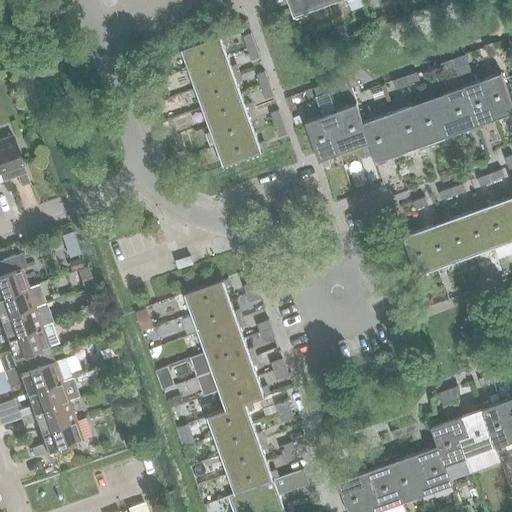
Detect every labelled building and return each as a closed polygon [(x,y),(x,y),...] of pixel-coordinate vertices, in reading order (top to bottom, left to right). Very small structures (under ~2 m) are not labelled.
[(289,0),(294,13),(330,0),(289,0)] [(395,8),(386,11),(388,17),(397,13),(395,8)] [(254,46),(249,34),(241,37),(246,49),(254,46)] [(180,49),(188,69),(227,55),(220,35),(180,49)] [(496,54),(492,43),(483,46),(488,57),(496,54)] [(259,58),(254,46),(246,49),(250,61),(259,58)] [(234,74),(227,55),(188,69),(195,89),(234,74)] [(451,60),(453,68),(457,78),(469,73),(463,56),(451,60)] [(442,72),(453,68),(451,60),(439,64),(442,72)] [(268,85),(263,72),(255,75),(259,88),(268,85)] [(415,72),(403,77),(406,85),(418,81),(415,72)] [(511,101),(501,72),(500,72),(481,79),(496,119),(506,116),(507,119),(511,117),(511,101)] [(241,93),(234,74),(195,89),(202,108),(241,93)] [(353,74),(345,77),(349,89),(357,86),(353,74)] [(349,89),(345,77),(337,80),(341,92),(349,89)] [(406,85),(403,77),(391,81),(394,89),(406,85)] [(483,124),(496,119),(481,79),(462,86),(478,130),(485,127),(483,124)] [(324,84),(312,88),(315,97),(328,93),(324,84)] [(273,98),(268,85),(259,88),(264,101),(273,98)] [(478,130),(462,86),(442,93),(449,112),(437,117),(445,137),(467,130),(468,133),(478,130)] [(248,112),(241,93),(202,108),(208,126),(248,112)] [(433,142),(445,137),(437,117),(449,112),(442,93),(412,104),(428,147),(434,145),(433,142)] [(362,122),(355,103),(335,110),(342,131),(331,134),(338,154),(369,143),(370,143),(362,122)] [(428,147),(412,104),(393,111),(399,130),(387,135),(395,155),(417,147),(419,151),(428,147)] [(281,122),(281,121),(276,109),(268,112),(273,125),(281,122)] [(342,131),(335,110),(304,121),(318,161),(338,154),(331,134),(342,131)] [(384,159),(395,155),(387,135),(399,130),(393,111),(362,122),(370,143),(369,143),(375,162),(376,162),(378,165),(386,162),(384,159)] [(248,112),(208,126),(215,145),(255,130),(248,112)] [(285,134),(281,122),(273,125),(277,137),(285,134)] [(262,151),(255,130),(215,145),(223,166),(262,151)] [(11,136),(0,139),(0,167),(4,178),(15,174),(19,186),(28,183),(24,171),(11,136)] [(501,169),(489,174),(492,182),(504,178),(501,169)] [(492,182),(489,174),(477,178),(480,187),(492,182)] [(450,187),(454,196),(466,192),(463,183),(450,187)] [(450,187),(438,192),(441,201),(454,196),(450,187)] [(511,195),(498,200),(511,238),(511,195)] [(425,197),(412,201),(415,210),(428,206),(425,197)] [(511,238),(498,200),(479,207),(493,247),(511,240),(511,238)] [(479,207),(460,214),(474,254),(493,247),(479,207)] [(390,222),(397,220),(399,219),(395,208),(386,211),(390,222)] [(460,214),(441,221),(455,261),(474,254),(460,214)] [(436,268),(455,261),(441,221),(422,228),(436,268)] [(416,275),(436,268),(422,228),(402,235),(416,275)] [(0,297),(27,288),(20,269),(26,267),(21,253),(0,260),(0,297)] [(81,267),(79,259),(68,262),(70,270),(81,267)] [(87,268),(84,269),(78,271),(84,289),(90,287),(93,286),(87,268)] [(183,293),(191,315),(231,300),(223,279),(183,293)] [(483,279),(474,282),(477,290),(486,286),(483,279)] [(257,290),(254,282),(242,286),(245,294),(257,290)] [(0,319),(42,304),(35,285),(27,288),(0,297),(0,319)] [(257,290),(245,294),(248,303),(260,298),(257,290)] [(191,315),(198,335),(238,321),(231,300),(191,315)] [(42,304),(0,319),(0,328),(1,328),(5,339),(49,323),(42,304)] [(152,327),(145,308),(134,312),(141,331),(152,327)] [(259,333),(270,328),(267,320),(256,324),(259,333)] [(245,342),(238,321),(198,335),(206,356),(245,342)] [(0,352),(0,362),(3,371),(26,362),(23,355),(56,343),(49,323),(5,339),(9,350),(0,352)] [(262,341),(273,336),(270,328),(259,333),(262,341)] [(245,342),(206,356),(213,377),(253,363),(245,342)] [(29,370),(26,362),(3,371),(9,387),(21,383),(25,394),(69,378),(62,358),(29,370)] [(273,371),(284,366),(281,358),(270,363),(273,371)] [(253,363),(213,377),(220,398),(260,383),(253,363)] [(173,384),(166,366),(155,370),(162,388),(173,384)] [(287,375),(284,366),(273,371),(276,379),(287,375)] [(503,370),(491,374),(493,382),(506,378),(503,370)] [(493,382),(491,374),(478,379),(481,387),(493,382)] [(17,409),(20,418),(67,401),(66,399),(75,396),(69,378),(25,394),(29,405),(17,409)] [(260,383),(220,398),(224,409),(206,415),(209,425),(249,411),(246,402),(264,396),(260,383)] [(454,387),(446,389),(450,402),(459,399),(454,387)] [(450,402),(446,389),(437,393),(442,405),(450,402)] [(166,400),(169,408),(183,403),(180,395),(166,400)] [(511,396),(500,401),(511,435),(511,396)] [(39,432),(74,420),(67,401),(20,418),(22,426),(35,421),(39,432)] [(277,414),(289,409),(286,401),(274,406),(277,414)] [(511,435),(500,401),(480,408),(495,449),(511,442),(511,435)] [(480,408),(461,415),(469,436),(457,440),(465,459),(495,449),(480,408)] [(292,417),(289,409),(277,414),(281,422),(292,417)] [(249,411),(209,425),(216,446),(257,431),(249,411)] [(426,427),(433,447),(436,446),(443,467),(446,466),(465,459),(457,440),(469,436),(461,415),(426,427)] [(81,440),(74,420),(39,432),(43,443),(30,448),(33,456),(46,452),(46,453),(81,440)] [(415,423),(403,427),(406,435),(418,430),(415,423)] [(406,435),(403,427),(391,431),(393,439),(406,435)] [(257,431),(216,446),(224,466),(264,452),(257,431)] [(365,440),(353,445),(355,453),(368,448),(365,440)] [(281,454),(293,450),(290,442),(278,446),(281,454)] [(355,453),(353,445),(340,449),(343,457),(355,453)] [(436,446),(433,447),(418,452),(425,472),(414,476),(421,495),(452,484),(446,466),(443,467),(436,446)] [(284,462),(296,458),(293,450),(281,454),(284,462)] [(264,452),(224,466),(231,487),(271,473),(264,452)] [(418,452),(388,463),(402,502),(421,495),(414,476),(425,472),(418,452)] [(370,511),(373,511),(402,502),(388,463),(369,470),(375,489),(364,493),(370,511)] [(271,473),(231,487),(233,493),(226,495),(231,511),(279,493),(308,483),(303,468),(273,479),(271,473)] [(348,511),(370,511),(364,493),(375,489),(369,470),(337,481),(348,511)] [(286,511),(279,493),(231,511),(286,511)]
